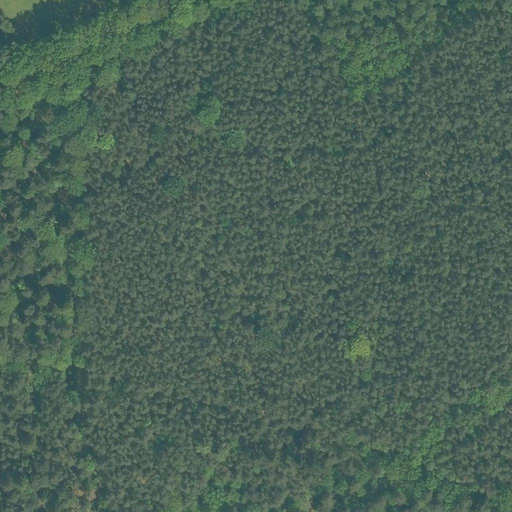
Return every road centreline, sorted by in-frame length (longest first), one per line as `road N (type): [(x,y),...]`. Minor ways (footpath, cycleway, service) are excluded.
road 1 (track): [(67,44),(81,397),(110,511)]
road 2 (track): [(0,360),(78,364),(379,440)]
road 3 (track): [(0,75),(168,0)]
road 4 (track): [(511,493),(379,440)]
